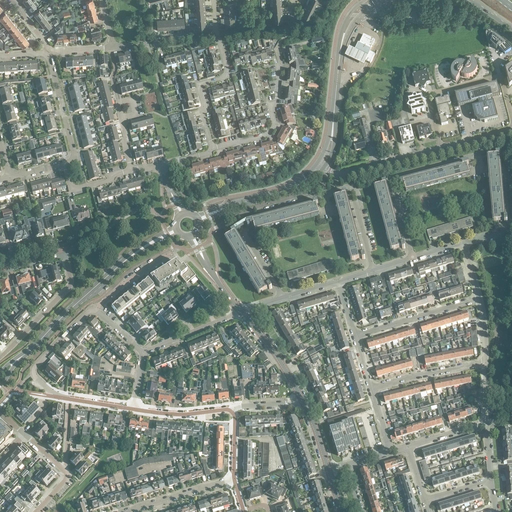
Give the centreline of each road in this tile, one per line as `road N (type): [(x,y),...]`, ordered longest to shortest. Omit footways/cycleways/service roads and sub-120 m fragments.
road 1 (residential): [(135,410),(55,397),(32,375),(92,308)]
road 2 (residential): [(213,149),(270,131),(277,47),(295,0)]
road 3 (residential): [(413,259),(395,177),(477,154),(481,170)]
road 4 (secondary): [(0,380),(127,259)]
road 5 (unclassified): [(511,120),(498,78),(433,93),(440,147)]
road 6 (residential): [(0,357),(68,289),(62,253)]
road 7 (residential): [(355,336),(479,298)]
road 8 (residential): [(218,40),(224,78),(198,88),(213,149)]
road 9 (unclassified): [(320,166),(342,173),(440,147)]
